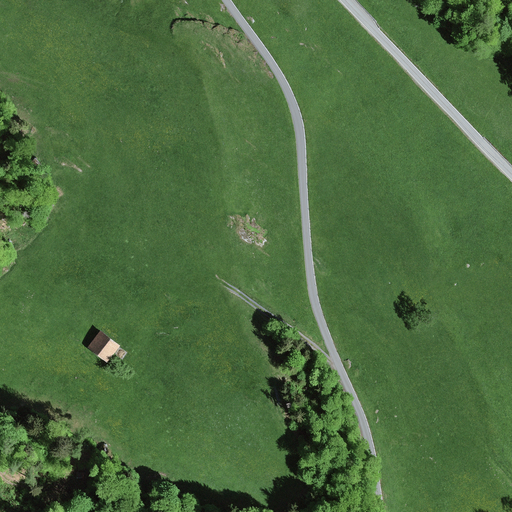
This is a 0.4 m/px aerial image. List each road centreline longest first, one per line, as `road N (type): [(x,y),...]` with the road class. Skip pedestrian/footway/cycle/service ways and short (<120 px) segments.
road 1 (unclassified): [(225,0),(294,109),(311,290),(364,424),(380,511)]
road 2 (unclassified): [(511,174),(345,0)]
road 3 (track): [(227,285),(337,363)]
